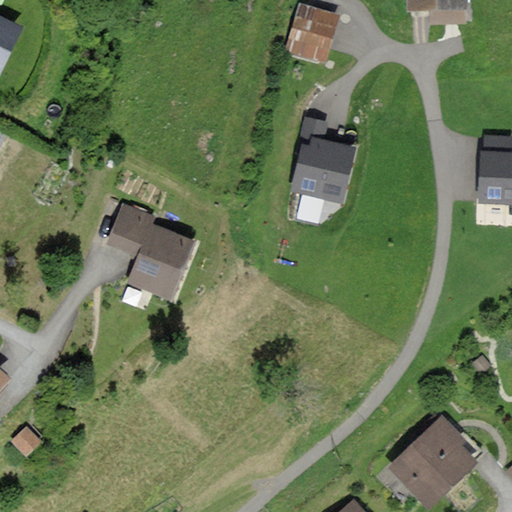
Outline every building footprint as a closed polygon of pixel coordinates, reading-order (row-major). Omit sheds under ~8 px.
[(337,16),(301,5),(288,48),(324,59),(337,16)] [(0,65),(20,27),(0,17),(0,65)] [(326,124),(308,120),(301,148),(305,149),(295,188),(340,199),(353,149),(321,141),(326,124)] [(511,200),(511,154),(510,155),(510,139),(485,137),(482,199),(511,200)] [(172,294),(191,239),(152,225),(155,218),(124,207),(111,242),(140,252),(131,279),(172,294)] [(463,442),(442,418),(392,465),(429,504),(474,462),(459,445),(463,442)] [(15,440),(26,452),(39,442),(28,429),(15,440)]
